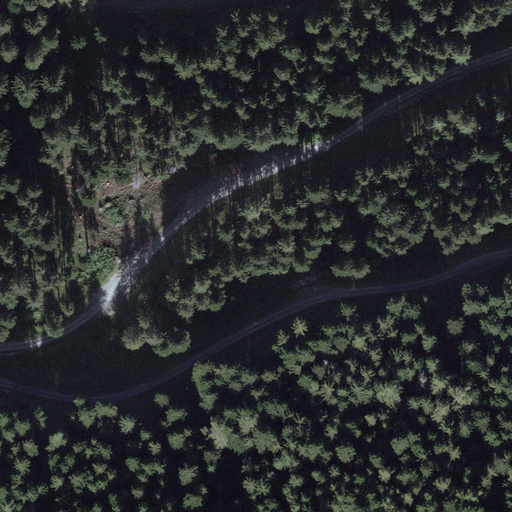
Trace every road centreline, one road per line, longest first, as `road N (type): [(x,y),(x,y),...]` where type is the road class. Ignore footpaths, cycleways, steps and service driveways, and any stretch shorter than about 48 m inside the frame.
road 1 (track): [(0,347),(43,339),(81,319),(174,226),(229,186),(340,137),(450,72),(511,51)]
road 2 (track): [(511,253),(431,282),(308,303),(130,394),(80,400),(0,382)]
